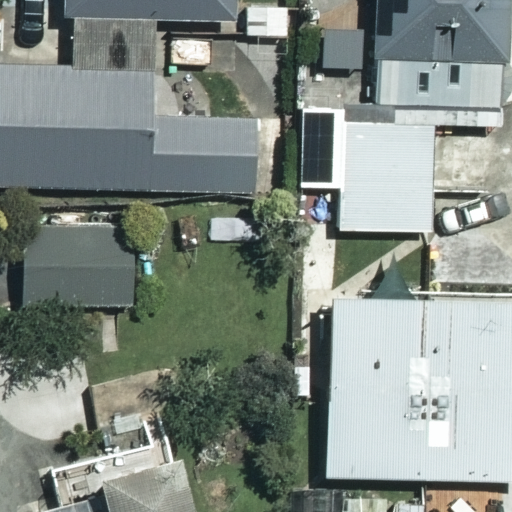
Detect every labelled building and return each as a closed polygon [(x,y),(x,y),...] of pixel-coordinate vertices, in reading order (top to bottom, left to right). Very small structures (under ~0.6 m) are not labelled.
[(59,0),(59,66),(0,64),(0,185),(245,188),(246,116),(146,115),(147,13),(232,14),(232,0),(59,0)] [(496,0),(368,0),(368,101),(497,102),(496,0)] [(484,119),(295,122),(296,184),(334,183),(335,229),(423,227),(423,188),(485,187),(484,119)] [(130,216),(16,219),(18,305),(132,302),(130,216)] [(511,299),(322,297),(320,474),(511,476),(511,299)] [(181,511),(166,452),(87,472),(93,498),(38,511),(181,511)]
